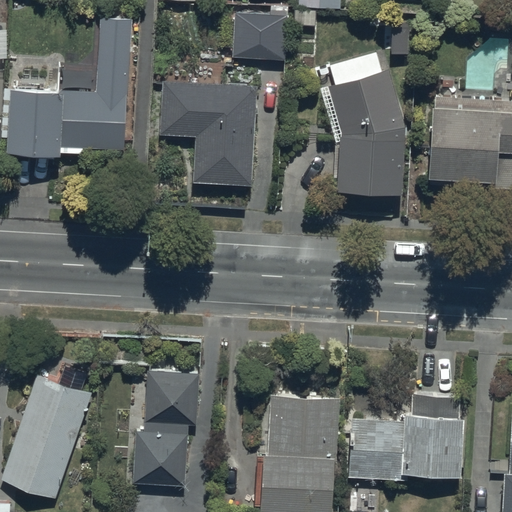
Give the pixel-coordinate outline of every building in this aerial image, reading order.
[(230,51),(241,52),(241,56),(277,57),(277,53),(283,53),(284,9),(231,8),(230,51)] [(11,84),(7,150),(62,153),(62,145),(125,148),(132,17),(102,15),(98,89),(11,84)] [(332,78),(325,80),(338,125),(335,180),(400,183),(403,120),(386,61),(382,63),(377,45),(327,59),(332,78)] [(164,79),(161,134),(196,136),(193,181),(252,184),(258,84),(164,79)] [(511,99),(435,95),(430,184),(511,189),(511,99)] [(46,371),(35,368),(1,473),(55,491),(88,388),(79,384),(85,367),(51,356),(46,371)] [(196,367),(146,365),(143,425),(135,425),(133,477),(184,479),(187,420),(194,421),(196,367)] [(336,390),(268,388),(266,442),(257,442),(255,503),(328,505),(330,454),(334,454),(336,390)] [(399,413),(347,413),(347,473),(398,474),(398,466),(457,466),(457,390),(411,390),(411,405),(399,405),(399,413)] [(511,511),(511,402),(510,402),(508,461),(500,461),(497,511),(511,511)] [(376,511),(377,484),(347,484),(346,511),(376,511)] [(0,511),(8,511),(9,497),(0,497),(0,511)]
